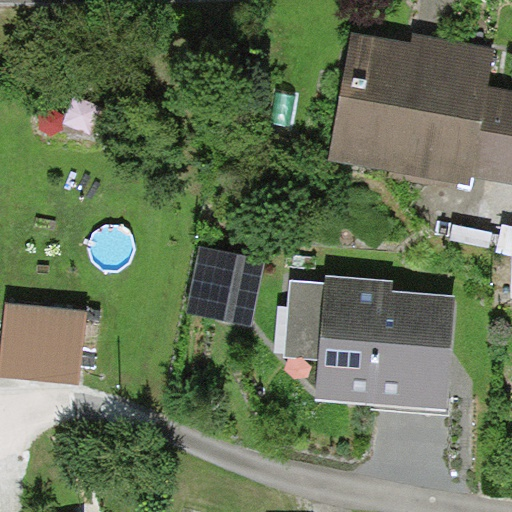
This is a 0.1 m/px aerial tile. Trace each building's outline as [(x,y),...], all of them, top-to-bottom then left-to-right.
[(411,46),(352,35),(329,166),(469,190),(471,182),(511,188),(511,94),(488,90),(495,50),(424,38),(413,36),(411,46)] [(200,251),(187,317),(252,330),(265,263),(200,251)] [(394,285),(328,279),(327,286),(321,363),(318,401),(447,414),(451,363),(457,300),(392,294),(394,285)] [(321,363),(327,286),(290,284),(285,360),(321,363)] [(88,315),(6,307),(0,367),(0,381),(80,390),(88,315)]
